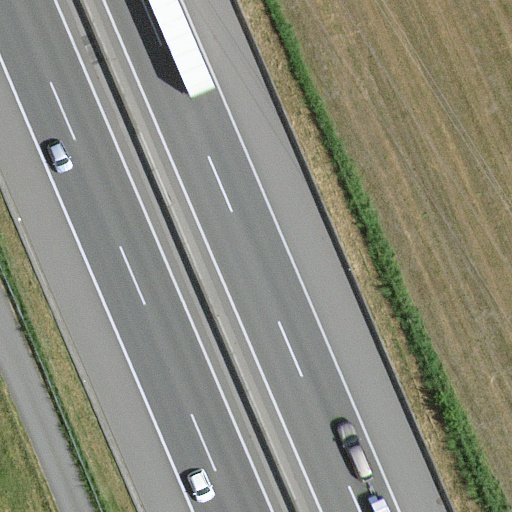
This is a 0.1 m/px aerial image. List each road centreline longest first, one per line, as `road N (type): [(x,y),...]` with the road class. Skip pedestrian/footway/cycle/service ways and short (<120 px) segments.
road 1 (motorway): [(362,511),(145,0)]
road 2 (motorway): [(18,0),(235,511)]
road 3 (unclassified): [(0,329),(79,511)]
